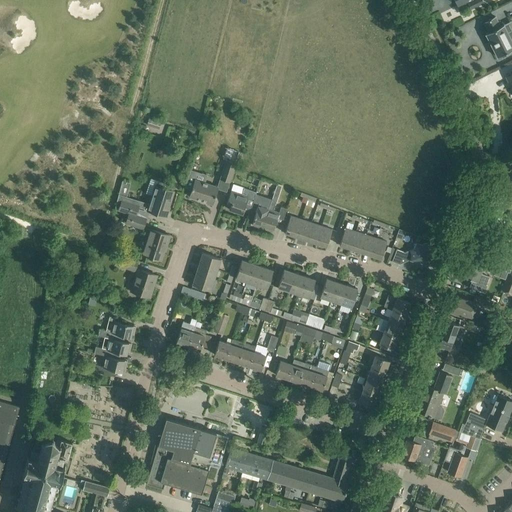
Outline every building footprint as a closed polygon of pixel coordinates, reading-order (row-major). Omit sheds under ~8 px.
[(455,0),(458,5),(467,1),(471,9),(483,3),(481,0),(455,0)] [(495,16),(484,22),(488,31),(485,33),(496,56),(500,54),(501,58),(511,52),(511,23),(511,20),(503,24),(500,26),(495,16)] [(148,115),(145,122),(159,126),(162,119),(148,115)] [(235,167),(225,164),(220,179),(230,182),(235,167)] [(188,177),(184,189),(191,191),(189,196),(213,204),(216,195),(218,189),(218,187),(217,186),(195,179),(188,177)] [(155,185),(147,210),(157,213),(166,216),(169,208),(168,207),(173,191),(171,190),(173,185),(157,180),(155,185)] [(274,185),(272,194),(278,196),(281,187),(280,187),(274,185)] [(231,189),(226,204),(230,205),(229,209),(243,214),(244,210),(245,205),(251,207),(253,201),(255,194),(249,192),(243,190),(242,193),(231,189)] [(302,195),(300,200),(305,201),(306,199),(307,199),(308,196),(301,193),(301,195),(302,195)] [(273,195),(268,194),(264,206),(262,207),(258,206),(259,203),(253,201),(251,207),(250,210),(256,211),(252,222),(253,222),(252,224),(253,226),(257,227),(258,226),(259,224),(263,226),(273,195)] [(275,205),(271,203),(273,195),(263,226),(267,227),(266,229),(267,230),(271,232),(272,231),(273,229),(279,212),(274,211),(273,209),(275,205)] [(119,199),(116,209),(134,215),(137,205),(119,199)] [(143,230),(146,220),(128,214),(127,218),(125,224),(143,230)] [(301,219),(290,215),(285,233),(295,236),(301,219)] [(305,240),(311,222),(301,219),(295,236),(305,240)] [(305,240),(316,243),(322,226),(311,222),(305,240)] [(326,247),(332,229),(322,226),(316,243),(326,247)] [(345,228),(342,236),(339,245),(350,248),(356,231),(345,228)] [(151,229),(143,254),(161,260),(164,250),(165,251),(165,250),(163,250),(165,243),(167,244),(170,235),(151,229)] [(366,234),(356,231),(350,248),(360,252),(366,234)] [(376,238),(366,234),(360,252),(371,255),(376,238)] [(381,259),(387,241),(376,238),(371,255),(381,259)] [(396,249),(395,252),(392,261),(399,264),(410,259),(415,261),(417,266),(421,264),(426,266),(429,260),(433,258),(431,255),(433,249),(427,247),(426,243),(421,245),(416,242),(414,248),(404,252),(396,249)] [(480,273),(487,256),(472,251),(467,262),(470,263),(464,277),(470,279),(470,280),(471,281),(469,287),(484,293),(490,277),(480,273)] [(220,259),(220,258),(202,253),(199,263),(217,269),(220,259)] [(137,261),(123,256),(122,256),(120,255),(117,265),(119,266),(134,271),(137,261)] [(252,263),(241,260),(235,278),(246,281),(252,263)] [(511,265),(500,260),(494,275),(506,280),(508,274),(509,273),(509,274),(511,266),(511,265)] [(214,279),(217,269),(199,263),(196,274),(214,279)] [(256,285),(262,267),(252,263),(246,281),(256,285)] [(273,270),(262,267),(256,285),(267,288),(273,270)] [(154,283),(157,275),(138,269),(131,291),(150,297),(153,287),(152,287),(153,282),(154,283)] [(288,291),(294,273),(284,269),(278,287),(288,291)] [(299,294),(305,276),(294,273),(288,291),(299,294)] [(511,274),(509,274),(509,273),(508,274),(506,280),(505,283),(502,290),(511,293),(511,274)] [(192,284),(202,287),(210,290),(214,279),(196,274),(192,284)] [(299,294),(298,297),(301,298),(302,295),(308,297),(309,298),(312,289),(315,279),(305,276),(299,294)] [(320,296),(330,300),(336,282),(326,278),(320,296)] [(347,285),(336,282),(330,300),(341,303),(347,285)] [(341,303),(339,310),(348,313),(350,306),(351,307),(354,298),(357,289),(347,285),(341,303)] [(181,291),(181,292),(187,294),(189,288),(183,286),(183,287),(181,291)] [(369,301),(374,289),(367,287),(363,298),(369,301)] [(240,302),(242,294),(234,292),(231,300),(240,302)] [(203,301),(209,303),(211,296),(205,294),(203,301)] [(388,294),(385,304),(384,306),(406,314),(411,303),(388,294)] [(489,310),(492,302),(475,296),(473,302),(458,297),(455,303),(453,302),(449,312),(459,315),(460,313),(472,317),(476,305),(489,310)] [(261,305),(253,302),(251,302),(250,306),(265,311),(268,300),(263,298),(261,305)] [(359,310),(369,314),(370,311),(366,309),(369,301),(363,298),(359,310)] [(265,311),(280,316),(281,312),(272,308),(274,302),(268,300),(265,311)] [(255,310),(243,306),(241,313),(253,317),(255,310)] [(402,326),(406,314),(384,306),(392,309),(388,321),(383,319),(402,326)] [(267,314),(260,312),(258,318),(264,320),(267,314)] [(220,314),(215,332),(221,334),(227,316),(220,314)] [(264,320),(271,322),(273,316),(267,314),(264,320)] [(292,315),(290,319),(298,322),(305,324),(306,319),(302,318),(300,317),(292,315)] [(119,341),(121,335),(130,337),(131,334),(133,334),(135,326),(107,319),(104,330),(100,329),(98,336),(104,337),(119,341)] [(383,319),(379,330),(398,337),(402,326),(383,319)] [(446,320),(440,336),(443,337),(440,347),(449,350),(453,341),(459,343),(465,327),(446,320)] [(195,325),(192,324),(183,321),(176,342),(188,346),(195,325)] [(355,321),(352,328),(358,330),(361,324),(358,323),(355,321)] [(287,322),(284,330),(294,334),(295,330),(302,332),(304,326),(298,324),(298,325),(287,322)] [(194,326),(188,346),(200,350),(203,340),(205,335),(206,330),(194,326)] [(304,326),(302,332),(314,336),(316,330),(304,326)] [(316,330),(314,336),(320,338),(326,340),(328,334),(316,330)] [(381,339),(379,344),(384,346),(393,349),(398,338),(384,332),(381,339)] [(271,336),(266,349),(273,352),(278,338),(271,336)] [(102,347),(96,346),(95,350),(88,348),(87,351),(106,356),(115,358),(117,352),(126,354),(127,351),(129,352),(131,343),(119,341),(104,337),(102,347)] [(232,339),(231,344),(230,344),(226,358),(238,362),(244,343),(232,339)] [(219,340),(214,354),(226,358),(230,344),(219,340)] [(501,344),(492,340),(485,355),(495,359),(501,344)] [(344,350),(342,356),(348,359),(350,353),(351,349),(354,349),(357,351),(359,345),(348,341),(345,351),(344,350)] [(238,362),(249,366),(254,352),(255,346),(244,343),(238,362)] [(266,356),(254,352),(249,366),(261,370),(266,356)] [(389,360),(380,357),(375,355),(371,367),(385,372),(389,360)] [(127,361),(115,358),(106,356),(103,366),(94,364),(92,371),(111,375),(112,369),(122,371),(123,368),(125,369),(127,361)] [(342,356),(340,363),(346,365),(348,359),(342,356)] [(305,363),(293,359),(287,379),(299,382),(305,363)] [(280,360),(278,365),(275,375),(287,378),(292,364),(280,360)] [(444,362),(442,369),(452,372),(454,366),(444,362)] [(305,363),(299,382),(310,386),(317,367),(305,363)] [(328,370),(317,367),(310,386),(322,390),(327,376),(328,370)] [(371,367),(367,378),(381,384),(385,372),(371,367)] [(443,408),(437,406),(442,392),(445,393),(451,376),(440,372),(434,389),(426,386),(417,411),(429,415),(429,416),(430,417),(431,416),(438,419),(441,418),(443,410),(443,408)] [(333,380),(340,382),(342,375),(335,373),(333,380)] [(377,395),(381,384),(367,378),(362,390),(377,395)] [(377,395),(362,390),(358,402),(372,407),(377,395)] [(462,423),(459,430),(480,438),(486,424),(502,431),(511,405),(511,400),(497,395),(497,396),(494,395),(491,402),(493,404),(487,419),(470,412),(465,424),(462,423)] [(0,476),(14,424),(15,424),(20,407),(3,402),(0,411),(0,476)] [(228,436),(166,417),(146,484),(163,489),(165,483),(201,494),(211,462),(220,464),(228,436)] [(430,434),(452,442),(453,441),(456,435),(454,434),(455,430),(434,422),(430,434)] [(264,447),(268,429),(262,427),(257,445),(264,447)] [(459,430),(456,440),(465,443),(464,446),(477,451),(481,439),(480,438),(459,430)] [(421,457),(422,457),(430,459),(434,447),(426,444),(428,439),(415,435),(412,442),(407,440),(402,455),(411,458),(414,460),(414,459),(420,461),(421,457)] [(60,482),(62,477),(64,468),(66,467),(65,465),(63,466),(62,466),(64,460),(66,461),(67,460),(68,459),(67,459),(67,458),(72,444),(72,443),(71,443),(62,440),(61,440),(61,441),(57,440),(56,443),(53,439),(53,437),(51,437),(51,439),(43,441),(41,439),(40,441),(41,442),(39,450),(34,449),(34,447),(33,447),(32,449),(30,448),(30,450),(32,450),(30,457),(29,457),(28,455),(26,456),(27,458),(23,472),(21,473),(22,475),(24,474),(25,474),(24,480),(22,480),(21,482),(23,482),(21,489),(19,488),(19,490),(21,490),(19,497),(17,496),(17,498),(19,499),(17,506),(15,505),(14,507),(16,507),(16,509),(18,510),(18,508),(28,511),(27,511),(49,511),(50,507),(52,508),(53,506),(51,506),(53,499),(55,500),(55,498),(53,497),(55,491),(57,491),(58,490),(56,489),(57,483),(59,483),(60,485),(61,484),(60,482)] [(465,460),(466,457),(456,453),(457,449),(449,446),(444,460),(451,462),(448,471),(460,476),(463,466),(465,467),(467,460),(465,460)] [(228,457),(225,466),(240,470),(242,471),(248,453),(245,452),(231,447),(228,457)] [(242,471),(241,475),(253,479),(254,479),(258,480),(259,476),(264,458),(260,456),(248,453),(242,471)] [(340,454),(333,478),(344,481),(351,457),(340,454)] [(264,458),(259,476),(269,479),(275,481),(281,463),(274,461),(264,458)] [(281,463),(275,481),(284,483),(292,486),(298,468),(289,465),(281,463)] [(298,468),(292,486),(298,487),(309,491),(314,473),(304,469),(298,468)] [(314,473),(309,491),(313,492),(325,496),(331,477),(318,474),(314,473)] [(331,477),(325,496),(328,496),(333,498),(342,501),(348,483),(344,481),(333,478),(331,477)] [(110,487),(81,479),(80,483),(84,484),(82,490),(107,497),(110,487)] [(216,498),(230,502),(233,502),(235,496),(218,490),(216,498)] [(406,511),(408,507),(400,504),(402,498),(387,493),(380,511),(406,511)] [(216,498),(213,505),(214,505),(228,510),(230,502),(216,498)] [(309,511),(314,511),(316,507),(301,502),(299,509),(309,511)] [(415,502),(412,511),(411,511),(429,511),(431,508),(429,511),(425,510),(426,506),(415,502)]
